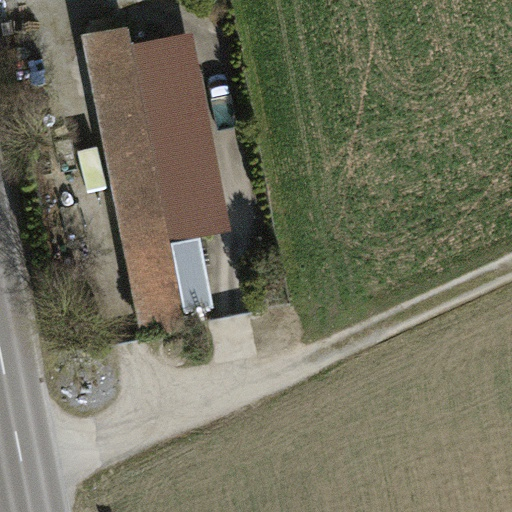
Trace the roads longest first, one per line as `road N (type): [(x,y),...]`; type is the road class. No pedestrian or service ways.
road 1 (track): [(24,464),(247,384),(511,269)]
road 2 (secondary): [(0,338),(33,511)]
